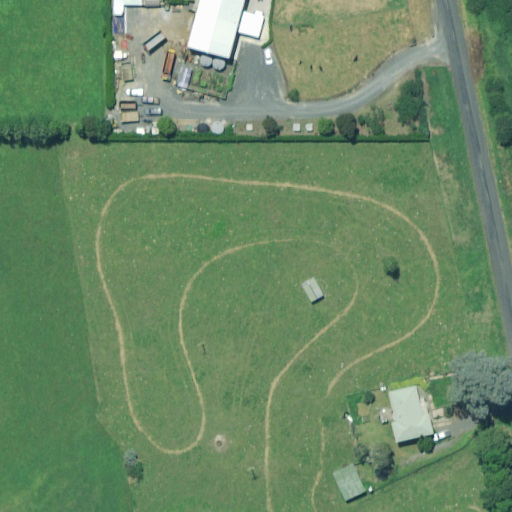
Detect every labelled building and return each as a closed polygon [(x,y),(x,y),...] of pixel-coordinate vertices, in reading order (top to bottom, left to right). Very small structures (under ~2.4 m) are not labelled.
[(244,0),(201,0),(190,45),(230,56),(237,30),(259,36),(265,13),(243,7),(244,0)] [(327,295),(317,278),(305,285),(315,302),(327,295)] [(428,416),(421,387),(393,393),(400,421),(396,422),(401,442),(437,434),(432,415),(428,416)] [(374,431),(371,419),(357,422),(360,434),(374,431)] [(370,491),(358,464),(337,474),(349,501),(370,491)]
